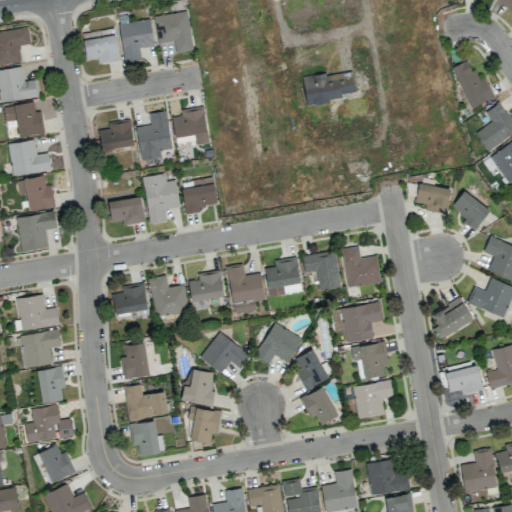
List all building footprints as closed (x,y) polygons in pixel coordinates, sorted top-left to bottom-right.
[(511,0),(497,0),(511,13),(511,0)] [(193,49),(185,10),(152,16),(157,43),(173,40),(175,53),(193,49)] [(153,45),(149,18),(118,23),(123,62),(140,59),(138,47),(153,45)] [(29,44),(26,26),(0,30),(0,64),(20,61),(17,46),(29,44)] [(96,58),(97,63),(118,60),(114,28),(82,32),(85,59),(96,58)] [(469,108),(492,97),(483,77),(478,79),(474,69),(470,71),(465,60),(451,66),(469,108)] [(0,100),(38,96),(36,79),(23,80),(21,66),(0,68),(0,100)] [(355,95),(351,73),(302,80),(306,103),(355,95)] [(17,136),(42,133),(39,111),(34,111),(32,101),(2,106),(5,127),(16,125),(17,136)] [(511,133),(511,122),(500,102),(484,111),(490,122),(474,131),(484,150),(511,133)] [(180,109),(181,115),(171,117),(175,144),(207,140),(203,106),(180,109)] [(148,112),(149,124),(135,126),(139,159),(160,157),(159,149),(170,147),(165,110),(148,112)] [(132,145),(129,120),(107,123),(108,128),(98,129),(100,149),(132,145)] [(50,169),(47,152),(35,154),(33,139),(6,143),(12,176),(50,169)] [(511,139),(488,156),(506,183),(511,178),(511,139)] [(174,180),(165,181),(164,173),(141,176),(149,223),(166,220),(164,209),(178,206),(174,180)] [(25,193),(28,210),(52,206),(48,185),(44,185),(42,175),(16,180),(18,194),(25,193)] [(192,179),(192,187),(182,187),(183,213),(199,212),(199,205),(215,204),(213,178),(192,179)] [(446,213),(449,187),(416,183),(415,202),(424,203),(424,210),(446,213)] [(464,215),(460,220),(474,230),(489,209),(462,190),(451,206),(464,215)] [(109,221),(122,219),(122,224),(143,222),(140,196),(107,200),(109,221)] [(55,227),(53,211),(15,217),(20,251),(47,246),(44,229),(55,227)] [(511,280),(511,278),(511,245),(489,235),(482,251),(492,255),(486,270),(511,280)] [(379,282),(376,255),(359,257),(358,245),(341,247),(346,286),(379,282)] [(340,286),(333,250),(301,256),(304,272),(315,270),(318,290),(340,286)] [(259,272),(244,275),(242,263),(225,265),(233,312),(255,309),(253,300),(263,299),(259,272)] [(190,299),(222,296),(219,270),(197,272),(198,279),(187,280),(190,299)] [(183,284),(166,286),(165,275),(149,276),(153,315),(186,312),(183,284)] [(502,317),(511,292),(511,286),(489,277),(484,291),(472,286),(465,301),(502,317)] [(146,307),(142,282),(120,286),(121,291),(110,293),(113,313),(146,307)] [(16,297),(20,329),(58,325),(56,307),(43,308),(42,294),(16,297)] [(430,312),(436,326),(432,327),(437,337),(471,321),(461,298),(430,312)] [(331,309),(334,331),(343,330),(344,341),(371,337),(369,322),(381,320),(379,302),(331,309)] [(301,339),(274,322),(253,355),(268,364),(274,354),(286,362),(301,339)] [(59,345),(56,329),(19,335),(23,367),(50,363),(48,347),(59,345)] [(229,361),(239,368),(249,353),(217,331),(199,358),(221,373),(229,361)] [(124,356),(119,357),(123,378),(148,374),(143,342),(122,345),(124,356)] [(358,378),(383,375),(382,363),(386,363),(384,342),(349,346),(351,361),(356,360),(358,378)] [(495,369),(486,371),(488,387),(511,382),(511,344),(491,348),(495,369)] [(326,379),(314,348),(291,358),(304,388),(326,379)] [(443,368),(449,392),(460,389),(461,394),(482,389),(475,360),(443,368)] [(40,401),(60,400),(59,388),(64,387),(61,366),(37,368),(40,401)] [(180,401),(211,405),(213,390),(210,390),(212,371),(191,369),(189,385),(182,384),(180,401)] [(352,384),(356,417),(383,414),(381,397),(392,396),(390,380),(352,384)] [(167,413),(163,390),(141,393),(140,383),(123,386),(127,419),(167,413)] [(319,423),(336,416),(323,386),(299,396),(308,417),(315,414),(319,423)] [(72,435),(69,418),(58,419),(55,404),(29,408),(31,422),(23,423),(26,442),(72,435)] [(189,439),(209,442),(210,432),(217,433),(220,411),(189,406),(187,419),(192,420),(189,439)] [(131,445),(137,444),(138,455),(163,451),(161,434),(156,434),(153,419),(128,423),(131,445)] [(511,442),(504,444),(505,449),(494,452),(499,471),(511,468),(511,442)] [(74,471),(65,451),(59,453),(55,444),(37,452),(50,482),(74,471)] [(458,464),(462,492),(495,487),(489,447),(472,450),(474,462),(458,464)] [(406,472),(392,474),(390,459),(365,462),(369,494),(408,489),(406,472)] [(333,471),(335,482),(320,485),(324,511),(356,506),(350,468),(333,471)] [(318,511),(316,486),(300,488),(299,478),(281,480),(283,497),(285,497),(286,511),(318,511)] [(42,494),(49,511),(79,511),(90,508),(83,492),(72,496),(66,483),(42,494)] [(248,506),(260,504),(260,511),(282,511),(278,483),(245,488),(248,506)] [(0,509),(17,508),(14,487),(0,488),(0,509)] [(211,503),(211,511),(244,511),(242,487),(224,489),(225,501),(211,503)] [(206,511),(204,493),(187,496),(188,507),(173,510),(172,511),(206,511)] [(386,511),(409,511),(407,493),(385,496),(386,511)] [(511,511),(511,510),(511,503),(473,509),(473,511),(511,511)]
